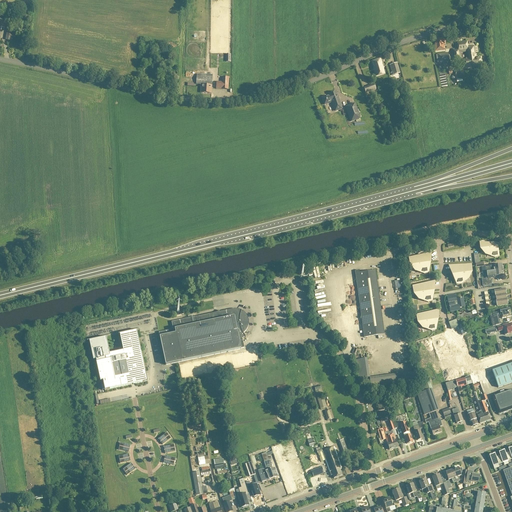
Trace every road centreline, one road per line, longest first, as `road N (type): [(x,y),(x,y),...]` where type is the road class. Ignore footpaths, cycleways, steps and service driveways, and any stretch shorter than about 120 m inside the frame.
road 1 (unclassified): [(472,0),(448,26),(243,100),(187,100),(0,59)]
road 2 (trunk): [(0,295),(414,190)]
road 3 (residential): [(371,474),(358,391),(340,358),(313,335),(260,338),(254,295),(217,302)]
road 4 (tertiary): [(298,511),(477,447)]
